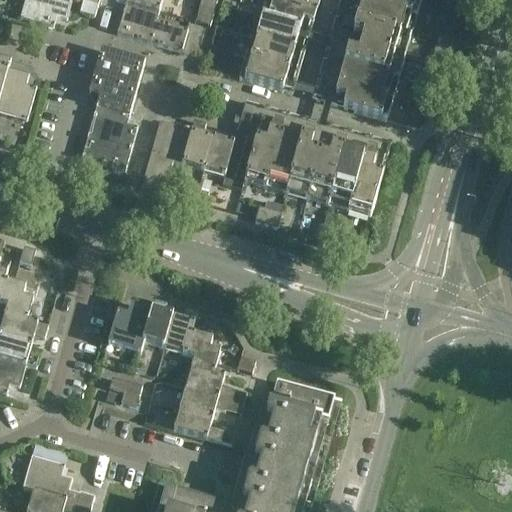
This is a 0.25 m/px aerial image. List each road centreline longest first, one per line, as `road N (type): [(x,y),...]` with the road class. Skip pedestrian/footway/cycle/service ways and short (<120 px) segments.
road 1 (tertiary): [(415,318),(504,0)]
road 2 (tertiary): [(101,228),(415,318)]
road 3 (residential): [(46,212),(81,77),(9,56)]
road 4 (residential): [(101,228),(45,430)]
road 5 (tertiary): [(415,318),(358,511)]
road 6 (residential): [(214,476),(45,430)]
